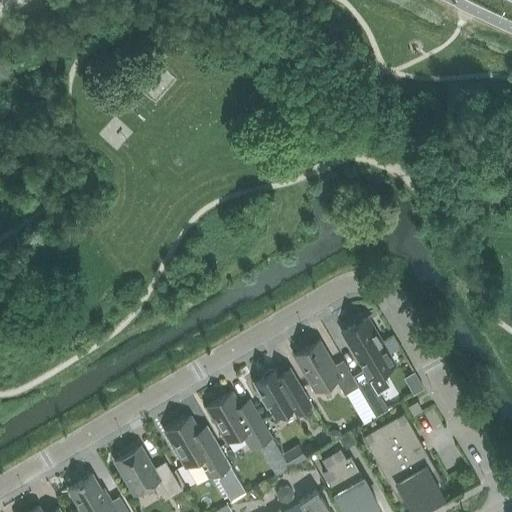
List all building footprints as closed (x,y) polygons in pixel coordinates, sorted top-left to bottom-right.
[(370,379),(374,386),(378,392),(389,385),(382,372),(396,364),(368,316),(342,331),(370,379)] [(320,340),(294,355),(315,391),(335,379),(345,394),(359,386),(343,360),(335,365),(320,340)] [(264,376),(254,382),(274,417),(296,404),(300,410),(311,404),(290,368),(280,374),(277,369),(275,370),(271,369),(265,373),(264,376)] [(388,409),(378,392),(374,386),(363,393),(377,415),(388,409)] [(232,392),(207,406),(228,441),(241,433),(250,449),(272,436),(249,398),(239,404),(232,392)] [(417,400),(408,405),(413,414),(422,409),(417,400)] [(404,412),(363,436),(399,499),(405,495),(411,505),(440,489),(434,479),(440,475),(404,412)] [(190,416),(166,431),(186,466),(203,455),(214,474),(231,465),(207,424),(198,430),(190,416)] [(281,453),(289,466),(289,467),(306,457),(298,444),(281,453)] [(115,461),(134,493),(160,478),(169,495),(182,488),(166,461),(154,468),(141,446),(115,461)] [(328,470),(323,473),(346,511),(350,511),(358,508),(359,510),(367,506),(366,504),(376,498),(352,456),(347,459),(341,449),(322,460),(328,470)] [(93,474),(68,488),(82,511),(129,511),(120,496),(109,502),(93,474)] [(246,493),(240,477),(229,481),(234,497),(246,493)] [(329,511),(331,511),(316,490),(299,501),(304,508),(297,511),(281,511),(280,511),(329,511)]
